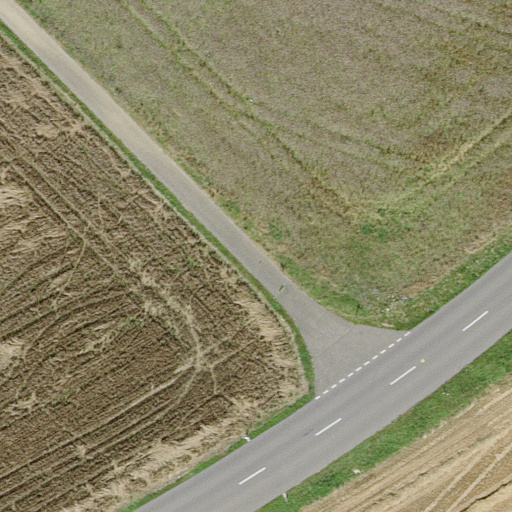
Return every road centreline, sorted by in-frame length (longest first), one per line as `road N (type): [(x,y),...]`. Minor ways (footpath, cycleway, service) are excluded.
road 1 (track): [(382,395),(0,7)]
road 2 (tertiary): [(511,301),(203,511)]
